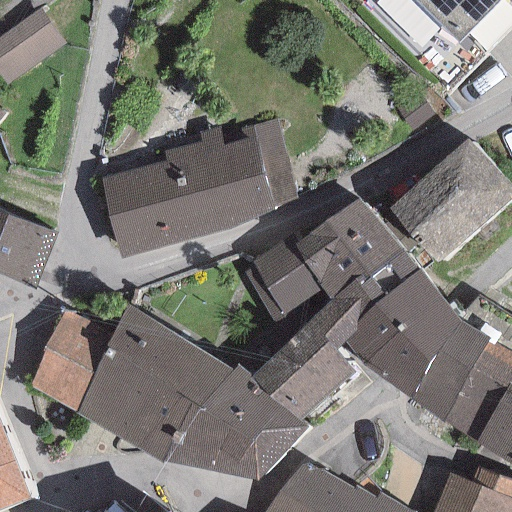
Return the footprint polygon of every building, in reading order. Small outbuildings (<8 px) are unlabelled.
[(411,0),(456,44),(500,0),(411,0)] [(40,8),(0,35),(0,78),(6,87),(66,44),(40,8)] [(435,116),(417,94),(396,111),(414,133),(435,116)] [(166,159),(98,179),(121,258),(235,225),(276,213),(273,207),(298,199),(275,120),(222,136),(219,128),(186,138),(188,144),(163,151),(166,159)] [(511,199),(511,185),(469,137),(389,207),(407,228),(439,264),(511,199)] [(416,269),(357,200),(296,242),(292,236),(250,262),(254,267),(243,272),(287,341),(330,301),(352,325),(416,269)] [(57,233),(0,210),(0,272),(34,290),(57,233)] [(461,324),(416,269),(352,325),(358,331),(343,344),(362,365),(443,423),(486,342),(488,339),(461,324)] [(287,341),(249,376),(302,420),(355,373),(335,351),(343,344),(358,331),(352,325),(330,301),(287,341)] [(232,370),(128,306),(113,332),(75,414),(162,464),(257,481),(311,426),(302,420),(249,376),(237,366),(232,370)] [(113,332),(65,309),(30,386),(75,414),(113,332)] [(511,356),(486,342),(443,423),(511,466),(511,356)] [(0,510),(31,499),(0,424),(0,510)] [(352,489),(305,460),(264,511),(413,511),(415,511),(378,492),(375,498),(355,486),(352,489)] [(470,483),(448,474),(432,511),(511,511),(511,481),(476,468),(470,483)]
